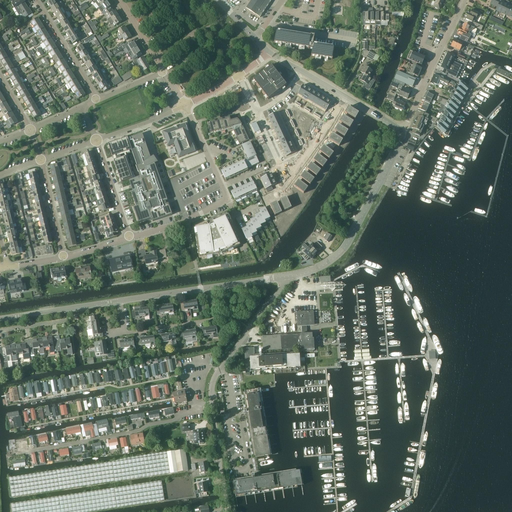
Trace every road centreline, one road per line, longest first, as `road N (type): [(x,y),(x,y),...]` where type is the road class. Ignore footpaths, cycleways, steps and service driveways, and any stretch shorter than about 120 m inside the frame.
road 1 (tertiary): [(0,318),(284,276)]
road 2 (tertiary): [(284,276),(339,253),(400,142),(398,128)]
road 3 (unclassified): [(284,276),(216,375),(212,401)]
road 4 (tertiary): [(464,0),(398,128)]
